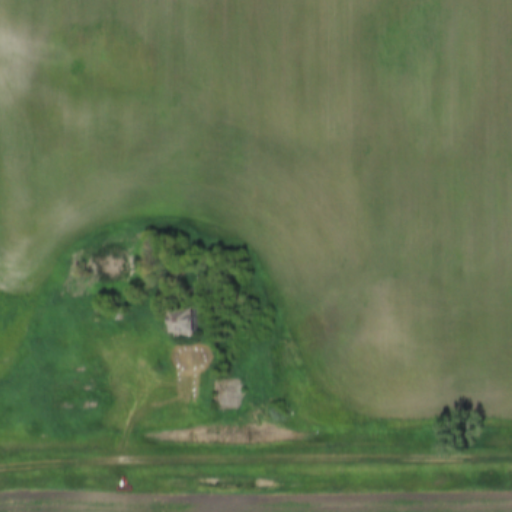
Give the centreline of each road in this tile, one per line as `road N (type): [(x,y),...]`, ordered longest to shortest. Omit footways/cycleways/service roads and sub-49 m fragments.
road 1 (track): [(511,461),(0,463)]
road 2 (track): [(0,414),(60,287),(61,0)]
